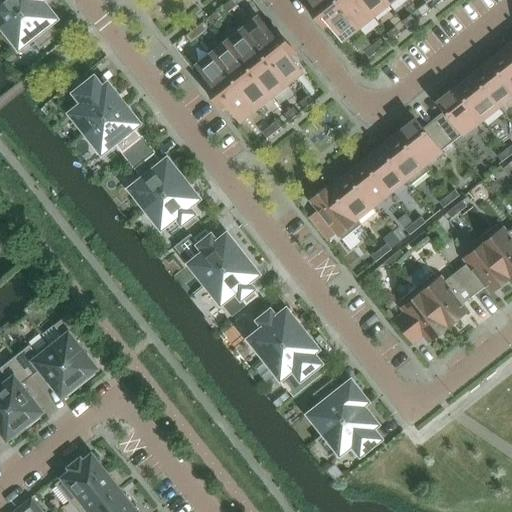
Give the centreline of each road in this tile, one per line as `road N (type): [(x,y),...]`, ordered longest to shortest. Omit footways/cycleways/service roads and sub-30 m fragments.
road 1 (residential): [(85,0),(413,413),(511,335)]
road 2 (residential): [(276,0),(355,100),(379,108),(511,9)]
road 3 (residential): [(214,511),(137,414),(122,410),(86,423),(0,491)]
